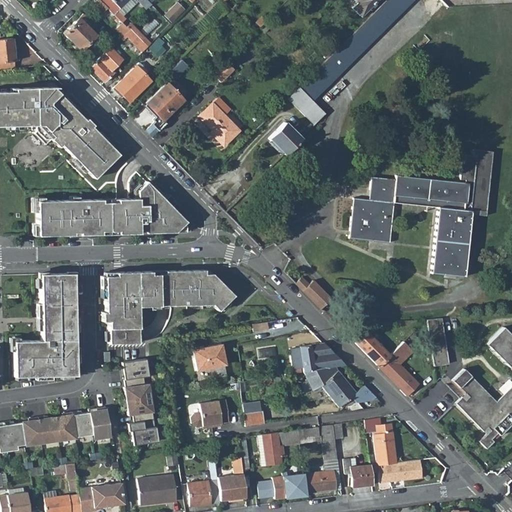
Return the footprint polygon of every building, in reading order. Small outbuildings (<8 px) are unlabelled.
[(113,14),(98,0),(95,0),(91,4),(99,11),(102,8),(104,10),(102,11),(111,20),(109,22),(122,34),(127,29),(121,22),(113,14)] [(98,0),(113,14),(119,8),(124,13),(137,0),(144,7),(149,2),(146,0),(98,0)] [(173,22),(185,7),(176,0),(164,15),(173,22)] [(220,0),(230,10),(235,5),(230,0),(220,0)] [(384,0),(344,40),(356,53),(410,0),(384,0)] [(353,0),(356,3),(350,8),(358,16),(374,0),(353,0)] [(124,13),(119,8),(113,14),(121,22),(127,16),(124,13)] [(84,25),(88,21),(81,14),(77,18),(84,25)] [(69,40),(71,39),(80,48),(94,34),(84,25),(77,18),(62,33),(69,40)] [(145,47),(127,29),(122,34),(119,36),(123,40),(126,37),(134,45),(135,44),(136,46),(131,52),(136,56),(145,47)] [(0,39),(0,69),(14,68),(12,39),(0,39)] [(297,87),(309,99),(356,53),(344,40),(302,82),(297,87)] [(147,49),(150,52),(157,46),(154,42),(147,49)] [(103,52),(89,67),(104,82),(112,73),(110,71),(121,60),(109,47),(103,52)] [(185,65),(180,60),(169,72),(173,77),(185,65)] [(143,74),(146,71),(137,62),(134,66),(143,74)] [(227,62),(213,75),(220,82),(234,69),(227,62)] [(118,91),(128,101),(149,81),(143,74),(134,66),(112,89),(116,93),(118,91)] [(181,99),(164,83),(144,102),(156,114),(151,119),(153,121),(144,130),(151,137),(165,122),(161,119),(181,99)] [(35,88),(15,89),(15,92),(11,92),(0,92),(0,126),(7,126),(16,126),(25,126),(36,126),(36,131),(45,140),(51,140),(58,147),(60,145),(72,158),(86,172),(93,179),(104,169),(103,168),(107,165),(118,155),(111,148),(97,134),(91,127),(92,125),(86,119),(85,121),(78,114),(65,101),(59,95),(58,94),(52,87),(35,88)] [(315,122),(324,113),(309,99),(297,87),(288,95),(315,122)] [(215,97),(210,102),(222,115),(227,110),(215,97)] [(65,101),(78,114),(80,112),(68,100),(67,98),(65,101)] [(210,102),(197,116),(207,127),(208,125),(211,128),(208,132),(221,145),(237,130),(222,115),(210,102)] [(267,137),(283,154),(299,138),(283,121),(267,137)] [(99,132),(97,134),(111,148),(113,145),(99,132)] [(437,206),(430,272),(462,275),(470,210),(473,210),(472,215),(488,217),(496,152),(476,150),(475,157),(465,156),(463,179),(469,179),(467,183),(396,175),(395,179),(371,176),(370,186),(368,199),(353,198),(348,237),(388,242),(392,202),(437,206)] [(86,172),(72,158),(70,160),(84,174),(86,172)] [(137,191),(137,199),(133,199),(129,199),(115,199),(115,202),(107,202),(107,230),(116,230),(116,234),(137,233),(174,233),(182,224),(184,222),(145,182),(140,187),(137,191)] [(31,212),(35,212),(35,201),(43,201),(43,197),(31,198),(31,212)] [(107,202),(100,203),(100,199),(77,200),(69,200),(43,201),(35,201),(35,212),(35,217),(36,217),(36,220),(35,220),(35,224),(35,235),(66,235),(70,235),(70,232),(78,232),(78,234),(98,234),(98,230),(107,230),(107,202)] [(184,227),(182,224),(174,233),(185,232),(184,227)] [(106,321),(106,331),(136,330),(136,309),(186,308),(186,304),(193,303),(193,308),(211,307),(218,312),(232,295),(211,274),(203,274),(203,270),(164,271),(164,274),(149,274),(149,271),(114,272),(114,276),(102,276),(103,305),(106,305),(107,310),(103,310),(103,312),(103,321),(106,321)] [(73,375),(71,273),(37,273),(39,340),(11,341),(12,376),(73,375)] [(302,290),(308,284),(301,277),(295,283),(302,290)] [(319,308),(329,298),(311,281),(308,284),(302,290),(319,308)] [(440,319),(425,320),(430,367),(445,365),(440,319)] [(267,321),(252,322),(253,330),(267,329),(267,321)] [(341,330),(352,341),(357,337),(346,326),(341,330)] [(477,442),(484,449),(492,442),(490,439),(495,434),(497,437),(511,421),(511,338),(501,327),(484,344),(511,372),(511,390),(497,405),(494,402),(461,369),(450,381),(463,394),(466,398),(463,401),(459,398),(453,404),(484,435),(477,442)] [(136,343),(136,330),(106,331),(108,343),(136,343)] [(352,341),(377,366),(388,355),(363,330),(357,337),(352,341)] [(321,342),(298,347),(301,367),(301,371),(335,366),(343,365),(321,342)] [(190,349),(195,373),(224,367),(219,343),(190,349)] [(377,366),(406,395),(417,384),(398,365),(411,352),(402,343),(388,355),(377,366)] [(301,367),(298,347),(288,348),(291,369),(301,367)] [(145,359),(121,363),(123,380),(143,377),(148,377),(153,376),(152,371),(147,371),(145,359)] [(375,397),(363,386),(355,393),(337,372),(335,366),(301,371),(305,378),(310,387),(312,390),(320,386),(338,407),(350,397),(355,402),(371,400),(375,397)] [(258,371),(260,378),(270,377),(268,369),(258,371)] [(143,377),(123,380),(125,387),(123,388),(125,402),(150,398),(148,384),(144,385),(143,377)] [(299,393),(310,387),(305,378),(294,384),(299,393)] [(511,384),(494,402),(497,405),(511,390),(511,384)] [(150,398),(125,402),(127,416),(132,415),(133,423),(153,420),(150,398)] [(228,422),(224,400),(197,405),(198,413),(192,414),(189,419),(190,425),(195,428),(211,425),(211,427),(220,426),(220,423),(228,422)] [(76,406),(69,407),(70,411),(73,433),(90,431),(87,408),(77,410),(76,406)] [(104,406),(87,408),(90,431),(90,434),(98,433),(99,437),(108,435),(104,406)] [(62,412),(53,413),(56,435),(73,433),(70,411),(69,407),(62,409),(62,412)] [(261,410),(241,413),(243,427),(263,424),(261,410)] [(42,411),(35,412),(36,416),(39,438),(56,435),(53,413),(43,415),(42,411)] [(29,417),(19,418),(22,440),(39,438),(36,416),(35,412),(28,413),(29,417)] [(9,416),(1,417),(2,421),(5,446),(15,445),(14,442),(22,440),(19,418),(9,420),(9,416)] [(376,434),(372,435),(374,459),(368,460),(368,465),(368,466),(376,465),(394,462),(389,424),(379,425),(378,417),(363,419),(363,427),(375,425),(376,434)] [(134,430),(129,431),(131,446),(156,442),(154,427),(153,420),(133,423),(134,430)] [(340,423),(331,424),(335,454),(344,453),(340,423)] [(331,424),(297,429),(298,440),(323,436),(326,460),(336,459),(335,454),(331,424)] [(296,429),(261,435),(265,466),(280,463),(279,456),(283,456),(282,445),(298,443),(296,429)] [(265,466),(261,435),(256,435),(260,466),(265,466)] [(237,438),(238,446),(240,461),(241,469),(248,468),(244,437),(237,438)] [(168,466),(177,465),(175,448),(165,449),(168,466)] [(368,465),(354,467),(353,458),(341,460),(343,474),(349,474),(350,487),(370,485),(368,466),(368,465)] [(339,488),(336,459),(326,460),(327,471),(331,470),(332,480),(329,481),(330,490),(339,488)] [(394,462),(376,465),(378,482),(386,481),(386,480),(402,478),(403,480),(420,478),(418,459),(394,462)] [(232,470),(241,469),(240,461),(231,463),(232,470)] [(76,486),(73,463),(53,466),(53,470),(54,474),(65,473),(66,480),(68,480),(69,487),(76,486)] [(273,499),(304,495),(301,466),(297,467),(298,475),(286,476),(286,472),(281,472),(282,477),(271,478),(273,499)] [(208,469),(210,480),(186,484),(189,507),(219,503),(218,500),(215,478),(214,468),(208,469)] [(244,499),(241,469),(232,470),(233,476),(215,478),(218,500),(227,499),(235,498),(236,500),(244,499)] [(327,471),(303,474),(305,493),(330,490),(329,481),(332,480),(331,470),(327,471)] [(175,502),(172,475),(136,479),(139,505),(175,502)] [(271,478),(255,480),(258,501),(273,499),(271,478)] [(123,502),(120,481),(76,487),(77,494),(79,510),(95,508),(94,505),(123,502)] [(27,511),(25,491),(0,493),(0,511),(27,511)] [(42,498),(44,511),(69,511),(67,495),(56,497),(56,491),(44,493),(44,498),(42,498)] [(77,494),(67,495),(69,511),(79,511),(79,510),(77,494)]
